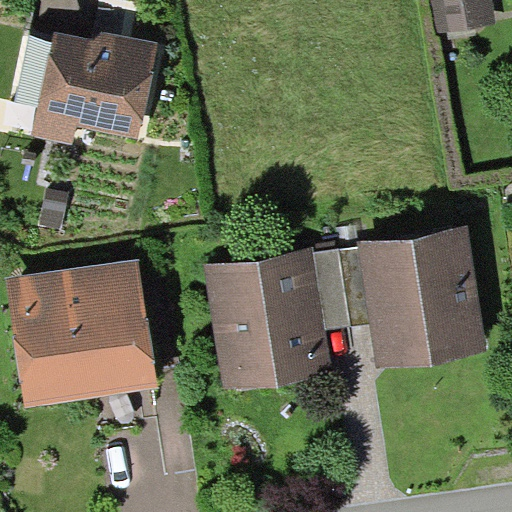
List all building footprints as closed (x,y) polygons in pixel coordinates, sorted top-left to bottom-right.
[(436,0),(439,13),(479,7),(478,0),(436,0)] [(97,38),(86,43),(54,36),(39,109),(127,127),(143,54),(113,48),(108,41),(97,38)] [(431,332),(467,327),(452,232),(364,246),(380,346),(432,338),(431,332)] [(299,256),(210,270),(225,364),(260,358),(261,365),(314,356),(299,256)] [(128,262),(14,280),(31,392),(130,376),(126,348),(141,346),(128,262)]
